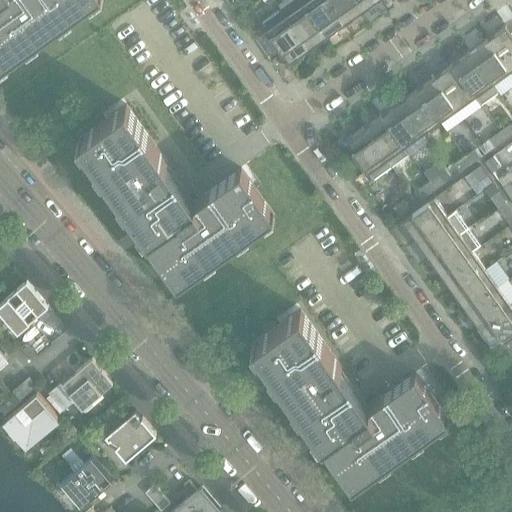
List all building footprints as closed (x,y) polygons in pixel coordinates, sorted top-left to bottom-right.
[(0,0),(0,64),(90,0),(0,0)] [(325,37),(298,0),(292,0),(280,8),(281,10),(280,11),(308,50),(325,37)] [(343,24),(325,0),(298,0),(325,37),(343,24)] [(361,12),(352,0),(325,0),(343,24),(361,12)] [(377,0),(352,0),(361,12),(377,0)] [(308,50),(280,11),(262,23),(268,32),(290,62),(308,50)] [(511,68),(511,34),(505,25),(487,38),(510,70),(511,68)] [(510,70),(487,38),(469,50),(492,83),(510,70)] [(492,83),(469,50),(451,63),(475,96),(475,95),(481,103),(498,91),(492,83)] [(475,96),(451,63),(434,76),(457,108),(475,96)] [(457,108),(434,76),(416,89),(439,121),(457,108)] [(439,121),(416,89),(398,101),(421,134),(439,121)] [(421,134),(398,101),(380,114),(403,146),(421,134)] [(126,104),(78,138),(147,235),(144,237),(177,284),(275,214),(241,167),(189,204),(162,166),(167,162),(126,104)] [(403,146),(380,114),(362,127),(391,166),(409,153),(403,146)] [(511,133),(511,126),(510,123),(499,130),(505,139),(511,133)] [(391,166),(362,127),(345,139),(373,179),(391,166)] [(505,139),(499,130),(489,138),(495,146),(505,139)] [(480,157),(474,148),(464,156),(470,164),(480,157)] [(500,166),(493,155),(484,161),(492,172),(500,166)] [(470,164),(464,156),(453,163),(459,171),(470,164)] [(487,175),(480,165),(471,171),(479,181),(487,175)] [(445,182),(439,173),(428,181),(434,189),(445,182)] [(434,189),(428,181),(418,188),(424,197),(434,189)] [(511,195),(511,181),(503,187),(510,197),(511,195)] [(505,201),(498,190),(490,196),(497,207),(505,201)] [(414,238),(447,215),(434,197),(402,220),(414,238)] [(409,207),(403,199),(393,207),(399,215),(409,207)] [(511,211),(511,209),(505,201),(497,207),(505,217),(511,211)] [(427,256),(468,227),(456,210),(448,216),(447,215),(414,238),(427,256)] [(440,273),(472,250),(480,245),(468,227),(427,256),(440,273)] [(452,291),(485,268),(472,250),(440,273),(452,291)] [(465,309),(498,286),(485,268),(452,291),(465,309)] [(0,310),(18,331),(48,305),(27,280),(0,302),(0,310)] [(478,327),(510,304),(498,286),(465,309),(478,327)] [(491,345),(511,329),(511,306),(510,304),(478,327),(491,345)] [(300,309),(252,343),(321,440),(318,442),(352,489),(449,419),(415,372),(364,409),(336,370),(342,367),(300,309)] [(511,350),(505,342),(494,349),(500,358),(511,350)] [(38,356),(26,343),(21,348),(31,360),(34,360),(38,356)] [(83,407),(113,381),(92,357),(62,383),(83,407)] [(21,399),(37,385),(29,376),(0,401),(0,408),(4,414),(21,399)] [(27,441),(58,415),(37,391),(6,416),(27,441)] [(126,458),(156,432),(136,408),(105,434),(126,458)] [(48,450),(44,446),(40,450),(44,454),(48,450)] [(80,458),(71,447),(62,454),(72,465),(80,458)] [(82,505),(112,479),(91,455),(61,481),(82,505)] [(171,511),(218,511),(222,509),(201,485),(196,489),(189,480),(184,485),(191,494),(171,511)] [(154,484),(145,491),(161,510),(170,502),(154,484)]
